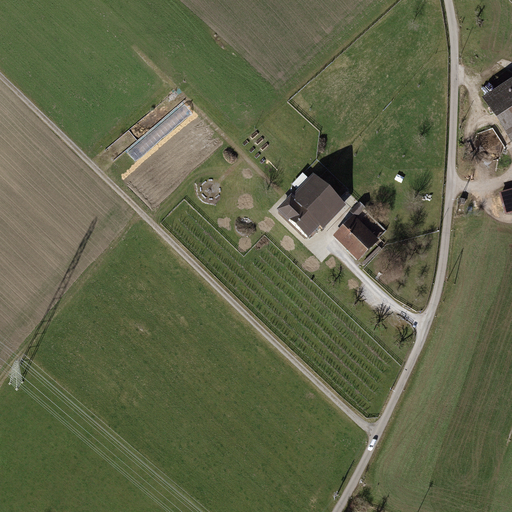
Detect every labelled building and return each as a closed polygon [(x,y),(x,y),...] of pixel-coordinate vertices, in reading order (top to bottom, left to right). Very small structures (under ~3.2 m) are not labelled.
[(511,82),(478,103),(507,149),(511,145),(511,82)] [(344,215),(314,183),(278,216),(308,249),(344,215)] [(511,192),(499,196),(505,218),(511,215),(511,192)] [(354,222),(334,242),(358,267),(379,246),(354,222)] [(380,312),(385,302),(378,299),(373,308),(380,312)]
